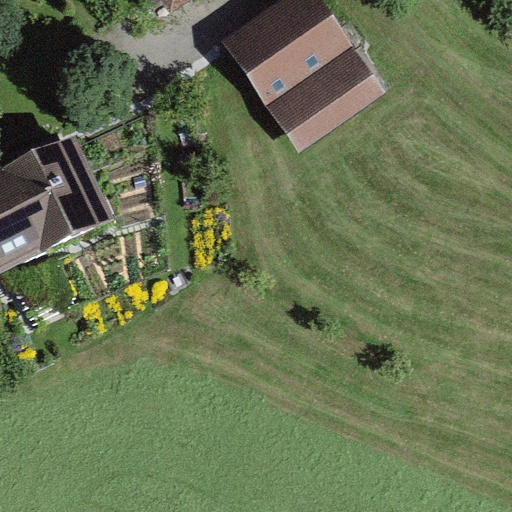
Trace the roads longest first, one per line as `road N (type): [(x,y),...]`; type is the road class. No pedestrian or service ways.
road 1 (track): [(365,0),(470,102),(511,126)]
road 2 (track): [(158,74),(273,0)]
